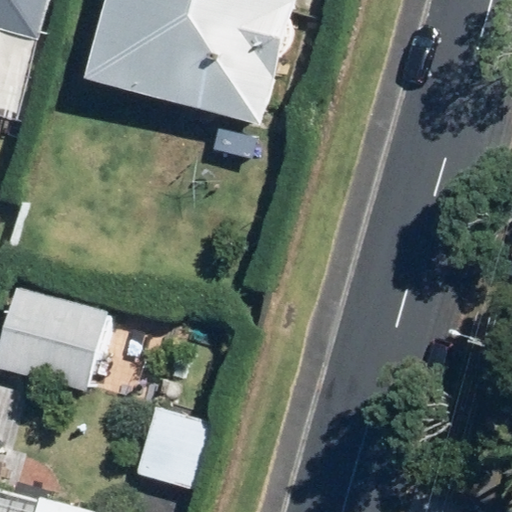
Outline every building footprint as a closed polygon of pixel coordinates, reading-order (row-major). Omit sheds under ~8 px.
[(0,0),(0,69),(7,71),(22,23),(63,35),(73,0),(0,0)] [(129,0),(138,3),(118,75),(288,123),(323,0),(129,0)] [(17,360),(108,386),(130,309),(39,283),(17,360)] [(232,414),(176,402),(160,477),(215,489),(232,414)] [(0,511),(133,511),(0,476),(0,511)]
